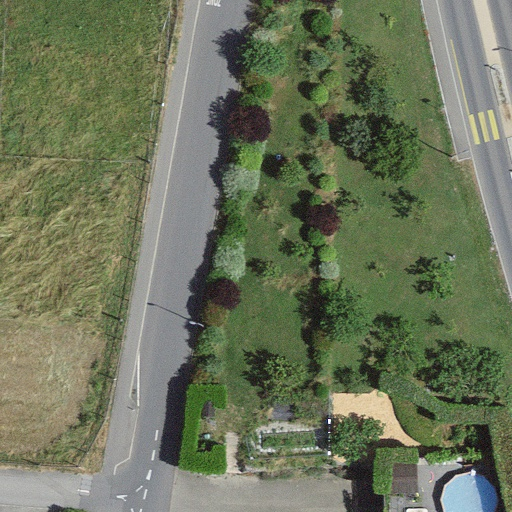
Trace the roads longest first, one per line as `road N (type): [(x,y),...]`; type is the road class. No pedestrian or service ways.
road 1 (residential): [(225,0),(139,502)]
road 2 (tertiary): [(511,136),(478,0)]
road 3 (residential): [(0,490),(139,502)]
